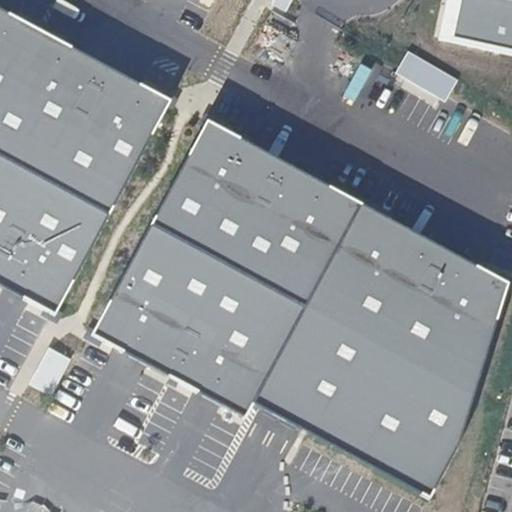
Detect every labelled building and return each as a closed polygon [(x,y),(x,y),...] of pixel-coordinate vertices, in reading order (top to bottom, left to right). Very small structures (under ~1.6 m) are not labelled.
[(511,0),(466,0),(458,39),(511,49),(511,0)] [(0,9),(0,154),(114,216),(177,105),(0,9)] [(411,53),(400,75),(448,101),(460,80),(411,53)] [(216,126),(162,226),(313,308),(368,208),(216,126)] [(0,282),(60,315),(114,216),(0,154),(0,282)] [(368,208),(261,406),(436,501),(465,450),(511,288),(368,208)] [(162,226),(101,335),(255,417),(313,308),(162,226)] [(48,347),(29,385),(53,397),(72,359),(48,347)]
